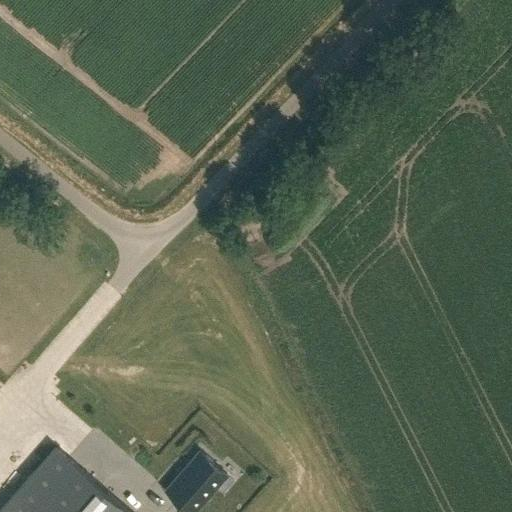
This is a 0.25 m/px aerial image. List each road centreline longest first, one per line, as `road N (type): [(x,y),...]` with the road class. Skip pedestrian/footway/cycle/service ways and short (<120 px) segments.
road 1 (unclassified): [(394,0),(170,231),(146,240),(114,229),(0,132)]
road 2 (unknown): [(146,240),(21,381),(156,496)]
